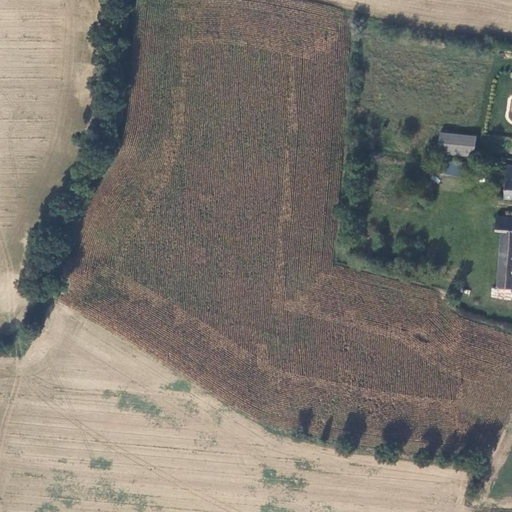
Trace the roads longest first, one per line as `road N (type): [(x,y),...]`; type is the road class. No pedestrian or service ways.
road 1 (residential): [(0,347),(204,432),(177,511)]
road 2 (residential): [(20,511),(38,469),(149,511)]
